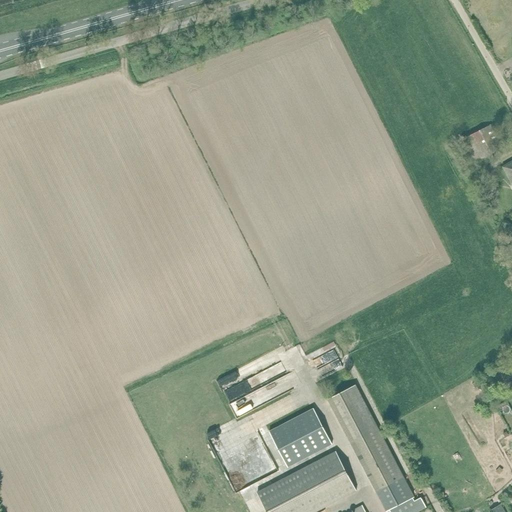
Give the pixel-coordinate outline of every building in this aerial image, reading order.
[(491,154),(506,146),(498,132),(494,134),(489,125),(459,140),(470,158),(462,162),(467,172),(475,168),(493,157),(491,154)] [(511,184),(511,161),(502,167),(511,184)] [(493,189),(490,183),(482,188),(485,193),(493,189)] [(316,369),(322,373),(325,366),(332,369),(336,362),(328,358),(324,366),(319,363),(316,369)] [(241,393),(281,370),(276,360),(235,383),(241,393)] [(509,380),(504,366),(491,371),(495,385),(509,380)] [(471,385),(475,391),(482,387),(478,381),(471,385)] [(356,384),(329,398),(386,511),(389,510),(413,497),(379,429),(356,384)] [(222,390),(226,400),(237,395),(232,386),(222,390)] [(246,392),(225,404),(231,416),(253,405),(246,392)] [(284,397),(232,418),(239,434),(290,412),(284,397)] [(313,408),(269,431),(288,466),(331,444),(313,408)] [(336,451),(256,493),(266,511),(313,511),(356,490),(336,451)] [(242,500),(245,511),(257,511),(258,511),(254,497),(242,500)] [(413,497),(389,510),(389,511),(418,511),(427,508),(421,497),(415,500),(413,497)]
